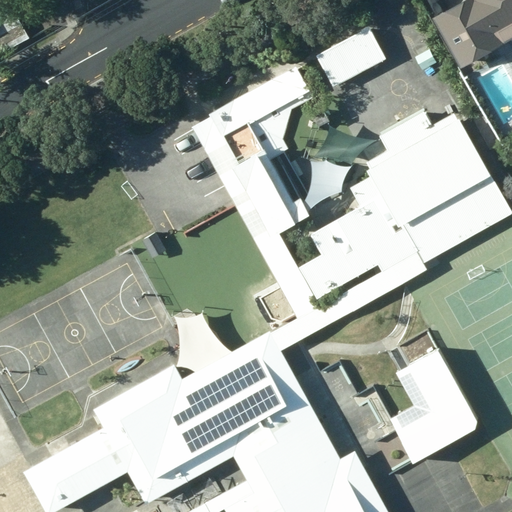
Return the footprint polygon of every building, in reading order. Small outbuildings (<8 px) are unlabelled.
[(511,0),(447,0),(432,8),(460,62),(503,39),(497,26),(511,19),(511,0)] [(384,52),(366,19),(313,47),(331,80),(384,52)] [(211,107),(275,222),(312,201),(282,148),(287,146),(280,135),(289,103),(310,92),(293,61),(211,107)] [(423,256),(511,207),(454,105),(430,119),(422,105),(378,130),(386,144),(364,156),(366,160),(362,162),(366,170),(348,180),(357,198),(308,225),(320,246),(297,259),(314,291),(374,257),(378,265),(416,244),(423,256)] [(475,413),(435,342),(406,358),(432,406),(395,426),(410,455),(473,421),(475,413)] [(24,464),(46,503),(128,459),(146,492),(233,445),(250,475),(181,511),(384,511),(354,458),(327,474),(257,346),(171,394),(157,368),(109,395),(119,411),(106,419),(24,464)]
